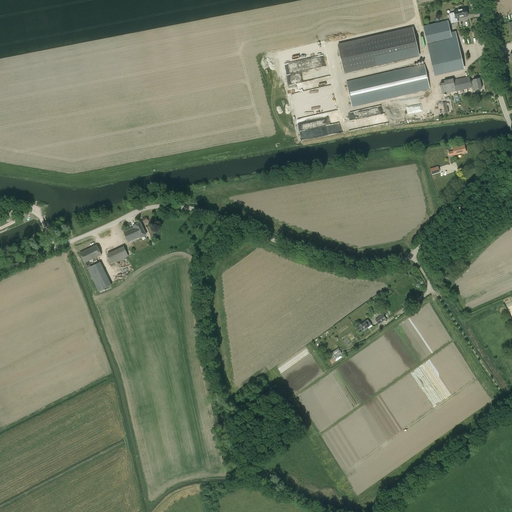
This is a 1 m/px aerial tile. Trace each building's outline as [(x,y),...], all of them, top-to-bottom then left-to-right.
[(451,23),(458,22),(457,18),(468,16),(466,8),(462,9),(462,8),(458,9),(458,10),(454,11),(455,16),(450,17),(451,23)] [(450,33),(448,21),(423,26),(433,72),(463,65),(455,31),(450,33)] [(419,55),(413,28),(338,45),(344,73),(419,55)] [(316,61),(317,70),(326,68),(325,59),(316,61)] [(424,64),(347,82),(352,107),(430,89),(424,64)] [(469,77),(444,83),(440,84),(442,94),(472,87),(472,91),(475,90),(482,89),(479,78),(473,80),(470,81),(469,77)] [(297,95),(308,92),(307,90),(291,94),(292,100),(289,100),(290,103),(299,101),(297,95)] [(382,106),(347,112),(350,130),(385,124),(382,106)] [(455,157),(454,155),(466,152),(464,145),(453,148),(454,151),(448,152),(450,159),(455,157)] [(432,174),(440,172),(438,166),(430,169),(432,174)] [(140,239),(141,239),(142,241),(148,238),(146,235),(140,222),(133,226),(133,227),(123,232),(128,242),(139,237),(140,239)] [(85,263),(102,255),(96,244),(80,253),(85,263)] [(128,257),(124,246),(107,254),(112,264),(128,257)] [(100,262),(87,268),(98,291),(111,285),(100,262)] [(379,324),(385,320),(386,319),(382,314),(375,320),(379,324)] [(356,328),(360,333),(369,327),(372,325),(368,320),(365,322),(365,321),(361,324),(359,325),(359,326),(356,328)]
